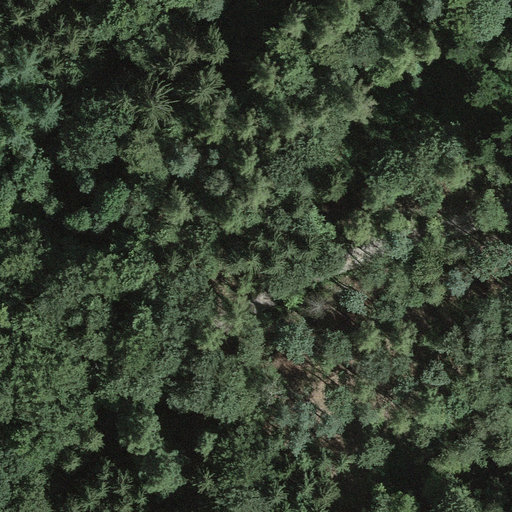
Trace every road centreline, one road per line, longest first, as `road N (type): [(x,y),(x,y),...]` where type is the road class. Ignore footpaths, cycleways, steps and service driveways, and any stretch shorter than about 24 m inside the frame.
road 1 (track): [(31,511),(151,346),(439,222),(511,200)]
road 2 (track): [(166,0),(0,121)]
